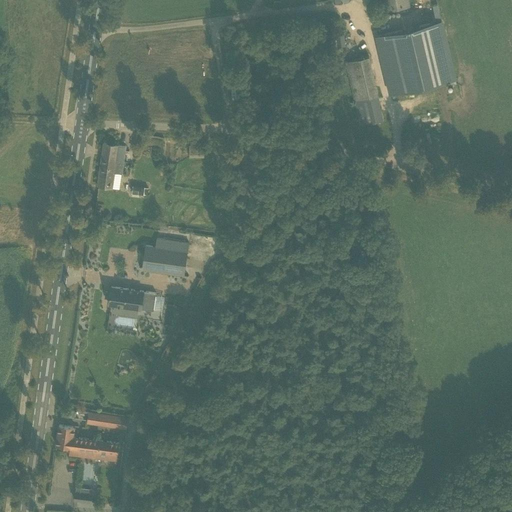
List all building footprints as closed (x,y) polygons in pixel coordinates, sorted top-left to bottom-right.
[(383,0),(385,11),(410,6),(408,0),(383,0)] [(437,16),(438,21),(441,20),(438,4),(433,5),(435,17),(437,16)] [(455,79),(441,20),(438,21),(377,36),(391,94),(455,79)] [(355,101),(358,115),(360,124),(384,119),(381,109),(378,95),(369,56),(346,62),(355,101)] [(111,188),(120,189),(126,146),(117,144),(104,142),(97,186),(111,188)] [(204,145),(189,145),(189,157),(204,156),(204,145)] [(222,186),(221,186),(215,184),(213,191),(221,193),(221,191),(222,186)] [(133,186),(133,193),(144,194),(145,194),(148,194),(149,187),(145,187),(133,186)] [(142,269),(184,275),(188,251),(156,246),(146,245),(142,269)] [(109,304),(152,310),(155,293),(111,286),(109,304)] [(126,429),(128,419),(128,417),(88,411),(86,423),(126,429)] [(59,425),(56,445),(69,447),(68,454),(116,461),(119,442),(72,436),(74,427),(59,425)] [(76,486),(74,500),(92,503),(93,494),(80,492),(81,487),(76,486)]
